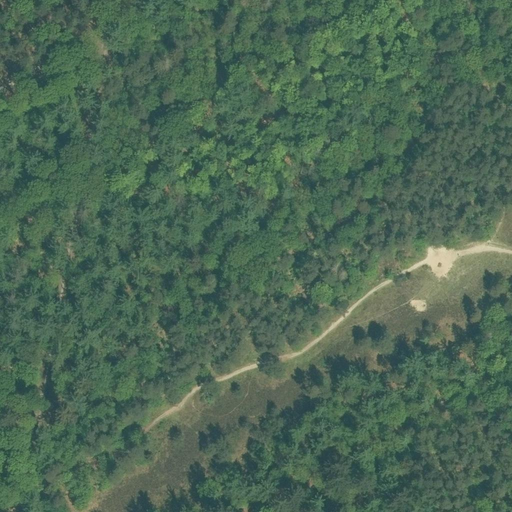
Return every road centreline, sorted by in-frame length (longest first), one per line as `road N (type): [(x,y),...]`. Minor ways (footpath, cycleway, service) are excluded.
road 1 (track): [(21,511),(113,0)]
road 2 (track): [(511,364),(256,511)]
road 3 (track): [(0,89),(150,0)]
